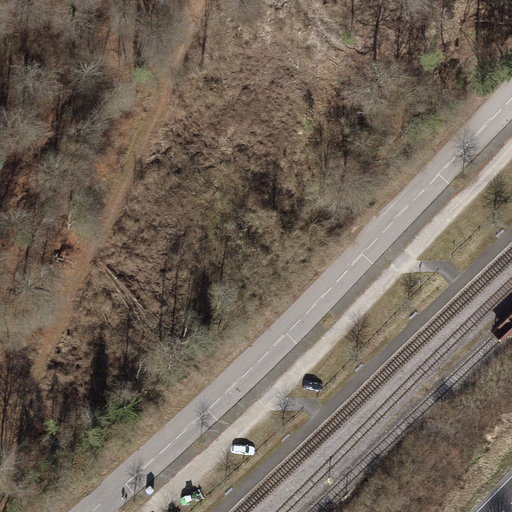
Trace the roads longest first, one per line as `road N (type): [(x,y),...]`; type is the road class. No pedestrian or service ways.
road 1 (unclassified): [(93,511),(511,112)]
road 2 (track): [(207,0),(58,346),(0,434)]
